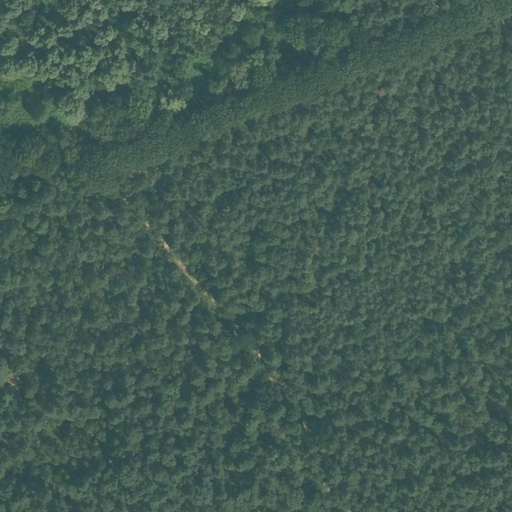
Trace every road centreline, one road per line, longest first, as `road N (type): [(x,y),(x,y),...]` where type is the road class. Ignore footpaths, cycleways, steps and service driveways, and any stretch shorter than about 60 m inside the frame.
road 1 (track): [(82,149),(455,0)]
road 2 (track): [(82,149),(276,373)]
road 3 (track): [(282,384),(298,413),(303,464),(345,511)]
